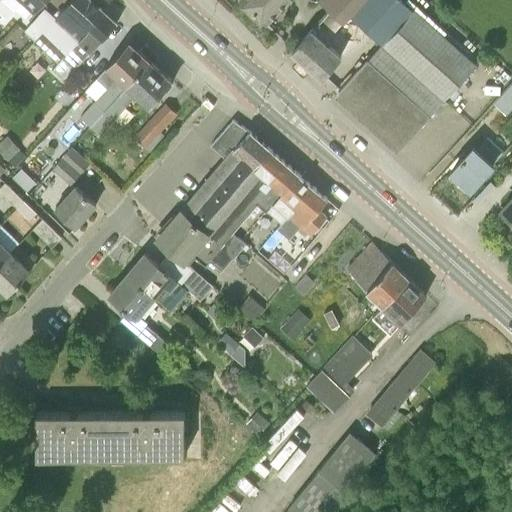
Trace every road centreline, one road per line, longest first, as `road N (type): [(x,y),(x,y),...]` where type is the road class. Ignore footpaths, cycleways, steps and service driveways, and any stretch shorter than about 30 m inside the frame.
road 1 (primary): [(511,316),(314,137)]
road 2 (residential): [(4,351),(79,259),(129,213)]
